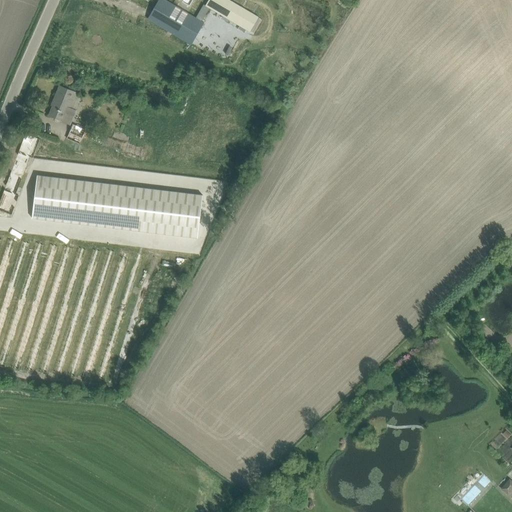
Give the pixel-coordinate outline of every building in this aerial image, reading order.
[(163,0),(158,0),(147,19),(191,44),(203,23),(163,0)] [(251,31),(259,17),(258,17),(228,0),(208,0),(206,5),(251,31)] [(49,116),(59,120),(70,124),(76,110),(70,107),(76,93),(69,90),(60,86),(53,102),(55,103),(49,116)] [(74,126),(71,133),(69,139),(81,144),(83,138),(91,141),(94,135),(84,131),(84,130),(74,126)] [(0,201),(0,210),(6,213),(11,215),(19,196),(21,196),(27,179),(24,178),(22,177),(23,175),(30,157),(33,158),(39,140),(25,135),(0,201)] [(127,142),(124,152),(141,157),(144,148),(127,142)] [(50,165),(56,167),(62,153),(56,150),(50,165)] [(203,195),(38,175),(33,218),(198,238),(203,195)] [(9,264),(21,231),(13,228),(0,261),(9,264)] [(25,269),(34,232),(24,229),(15,266),(25,269)] [(40,231),(30,261),(39,264),(50,234),(40,231)] [(56,233),(45,263),(53,266),(64,236),(56,233)] [(60,260),(69,263),(78,237),(69,234),(60,260)] [(74,265),(83,267),(92,239),(82,236),(74,265)] [(97,237),(87,271),(95,274),(106,240),(97,237)] [(123,280),(134,242),(123,239),(122,241),(111,238),(102,271),(104,271),(103,275),(111,277),(123,280)] [(138,241),(125,287),(114,284),(113,287),(123,290),(122,296),(132,299),(148,244),(138,241)] [(153,244),(137,294),(145,297),(162,247),(153,244)] [(511,479),(510,479),(502,488),(510,494),(511,491),(511,479)]
